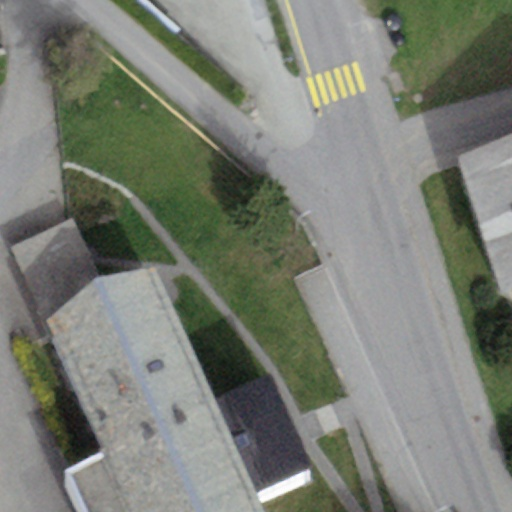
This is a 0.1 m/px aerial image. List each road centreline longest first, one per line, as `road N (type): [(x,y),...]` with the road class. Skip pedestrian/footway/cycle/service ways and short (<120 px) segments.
road 1 (tertiary): [(365,181),(493,511)]
road 2 (residential): [(365,181),(308,177),(81,0)]
road 3 (tertiary): [(306,0),(365,181)]
